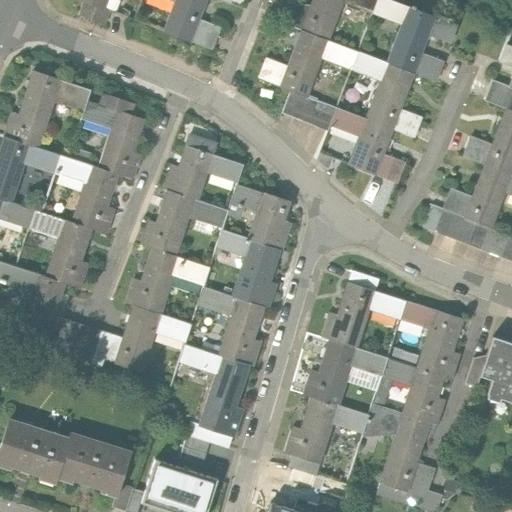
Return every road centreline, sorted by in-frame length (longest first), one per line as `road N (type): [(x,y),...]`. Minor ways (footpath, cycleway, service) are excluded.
road 1 (residential): [(324,205),(216,102),(1,15)]
road 2 (residential): [(236,511),(324,205)]
road 3 (residential): [(511,297),(440,274),(324,205)]
